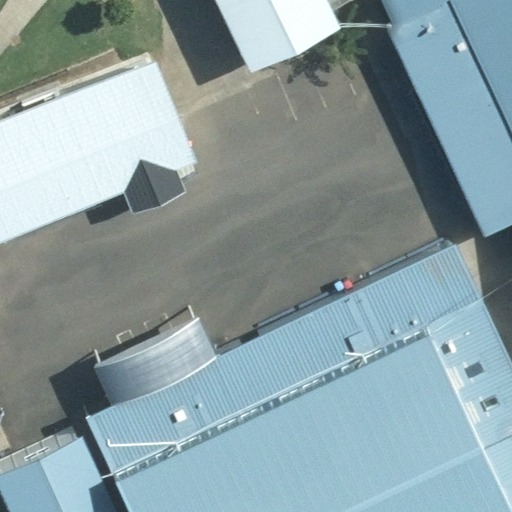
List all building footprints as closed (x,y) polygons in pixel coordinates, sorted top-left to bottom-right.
[(343,0),(223,0),(249,54),(347,8),(343,0)] [(511,0),(405,0),(445,86),(507,218),(511,215),(511,0)] [(151,42),(0,101),(0,216),(190,141),(151,42)] [(84,404),(134,511),(511,511),(511,342),(460,230),(220,342),(119,389),(84,404)] [(99,345),(119,389),(220,342),(199,298),(99,345)] [(132,511),(89,417),(0,457),(0,459),(24,511),(132,511)]
